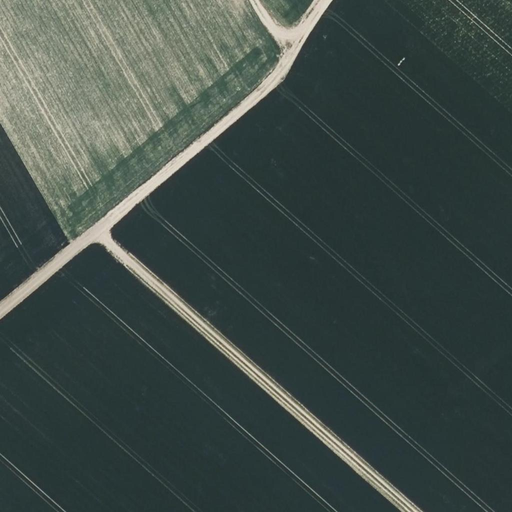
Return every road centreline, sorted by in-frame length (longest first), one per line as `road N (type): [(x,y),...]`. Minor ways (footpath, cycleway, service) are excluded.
road 1 (track): [(407,511),(95,237),(283,76),(327,0)]
road 2 (track): [(95,237),(0,314)]
